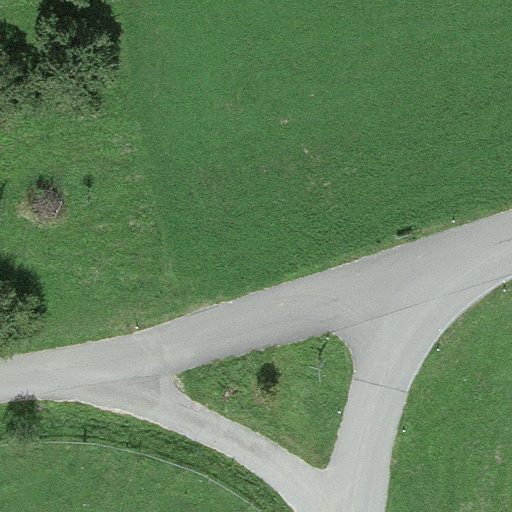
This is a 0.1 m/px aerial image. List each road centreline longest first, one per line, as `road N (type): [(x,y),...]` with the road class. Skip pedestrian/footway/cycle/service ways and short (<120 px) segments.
road 1 (tertiary): [(0,387),(289,324),(373,296)]
road 2 (track): [(72,376),(218,416),(270,460),(300,511)]
road 3 (tertiary): [(373,296),(344,511)]
road 4 (tertiary): [(373,296),(511,251)]
